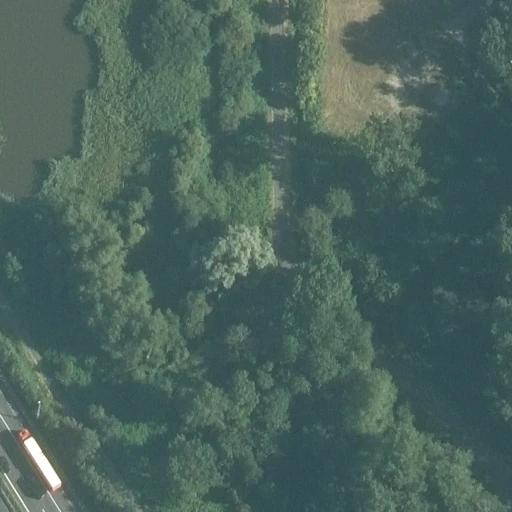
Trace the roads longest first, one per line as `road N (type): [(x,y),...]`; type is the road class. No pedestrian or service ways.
road 1 (track): [(136,511),(0,298)]
road 2 (track): [(283,263),(286,473),(279,511)]
